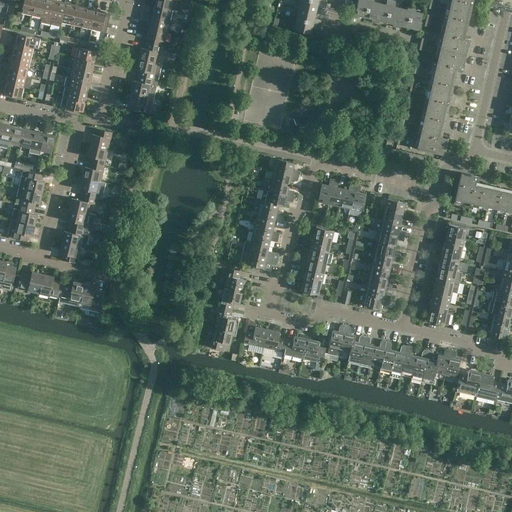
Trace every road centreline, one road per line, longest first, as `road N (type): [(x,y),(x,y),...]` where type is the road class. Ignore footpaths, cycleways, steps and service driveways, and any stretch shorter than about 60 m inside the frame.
road 1 (residential): [(437,192),(317,162),(285,279),(270,289),(265,312),(308,323),(337,311),(402,330)]
road 2 (residential): [(474,150),(508,0)]
road 3 (residential): [(402,330),(422,215),(437,192)]
road 4 (residential): [(77,121),(99,120),(129,2)]
road 5 (residential): [(41,259),(77,121)]
